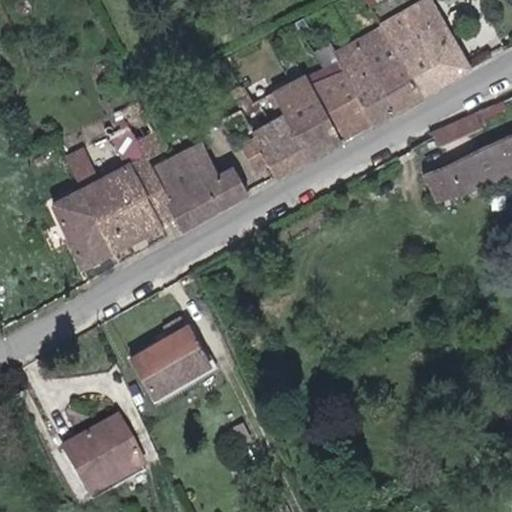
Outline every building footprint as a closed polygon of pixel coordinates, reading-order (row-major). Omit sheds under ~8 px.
[(430,0),(423,0),(381,24),(420,92),(467,65),(430,0)] [(312,87),(341,137),(420,92),(381,24),(336,49),(346,68),(312,87)] [(279,108),(306,156),(341,137),(312,87),(304,72),(270,91),(279,108)] [(58,205),(87,262),(175,216),(149,168),(145,159),(161,151),(137,103),(105,119),(116,139),(130,167),(58,205)] [(267,164),(274,175),(306,156),(279,108),(246,127),(267,164)] [(484,108),(435,130),(442,145),(491,122),(484,108)] [(511,132),(423,169),(438,205),(511,174),(511,132)] [(175,216),(180,227),(247,193),(234,167),(218,176),(200,142),(149,168),(175,216)] [(85,145),(67,154),(78,176),(96,167),(85,145)] [(128,359),(150,399),(208,368),(186,327),(128,359)] [(61,452),(89,496),(143,463),(115,418),(61,452)]
